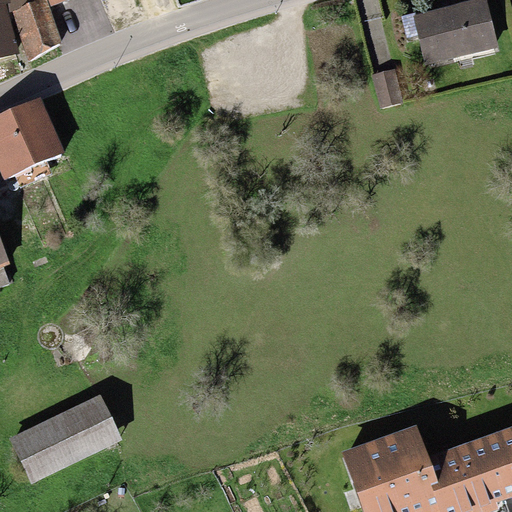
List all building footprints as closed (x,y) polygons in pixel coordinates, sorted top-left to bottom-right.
[(41,0),(46,12),(77,0),(41,0)] [(42,7),(10,19),(26,62),(58,51),(42,7)] [(479,7),(411,22),(422,69),(489,54),(479,7)] [(0,20),(0,65),(13,61),(0,20)] [(388,76),(371,80),(377,109),(395,105),(388,76)] [(36,108),(0,122),(0,181),(1,185),(58,161),(36,108)] [(24,220),(0,229),(0,267),(0,268),(37,254),(24,220)] [(63,253),(29,268),(50,319),(85,304),(63,253)] [(96,404),(8,445),(27,484),(114,443),(96,404)] [(511,438),(422,470),(436,511),(500,511),(511,508),(511,438)] [(357,511),(436,511),(422,470),(411,439),(341,463),(357,511)]
